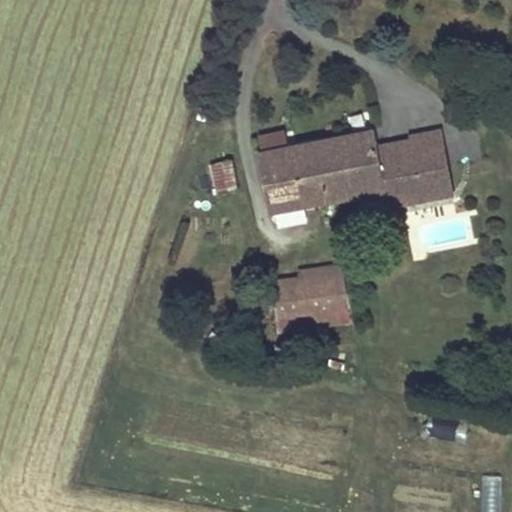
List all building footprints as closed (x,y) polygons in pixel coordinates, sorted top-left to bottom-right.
[(380,145),(377,129),(314,141),(325,199),(361,192),(363,201),(384,197),(382,188),(389,187),(396,185),(400,204),(444,195),(438,167),(448,165),(443,144),(417,149),(415,138),(380,145)] [(441,133),(415,138),(417,149),(443,144),(441,133)] [(286,136),(257,142),(271,210),(325,199),(314,141),(288,147),(286,136)] [(230,159),(211,163),(218,193),(236,189),(230,159)] [(448,165),(438,167),(444,195),(453,194),(448,165)] [(400,204),(396,185),(389,187),(392,206),(400,204)] [(298,277),(272,280),(276,320),(348,304),(343,265),(298,271),(298,277)] [(432,420),(430,437),(465,441),(468,424),(432,420)] [(480,476),(480,511),(500,511),(499,476),(480,476)]
